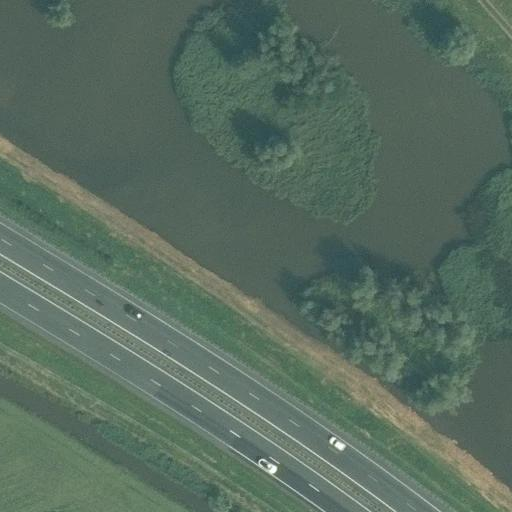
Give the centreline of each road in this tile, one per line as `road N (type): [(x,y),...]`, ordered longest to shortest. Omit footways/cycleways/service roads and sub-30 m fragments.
road 1 (trunk): [(415,511),(289,420),(0,240)]
road 2 (trunk): [(0,291),(260,452),(340,511)]
